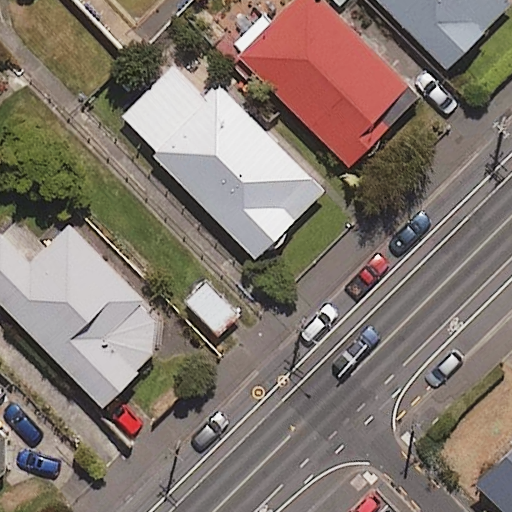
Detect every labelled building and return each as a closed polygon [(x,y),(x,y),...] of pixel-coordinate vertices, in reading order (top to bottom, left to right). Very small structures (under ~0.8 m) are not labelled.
[(242,51),(240,54),(353,164),(423,93),(327,0),(295,0),(273,22),(266,15),(236,45),(242,51)] [(511,0),(381,0),(449,68),(511,4),(511,0)] [(157,145),(152,150),(257,259),(329,189),(222,79),(189,111),(183,105),(149,137),(157,145)] [(5,237),(0,242),(0,294),(108,404),(158,355),(158,319),(144,304),(148,300),(74,226),(33,266),(5,237)] [(242,313),(208,277),(185,299),(219,335),(242,313)] [(151,423),(124,397),(104,418),(131,444),(151,423)] [(0,480),(10,471),(8,436),(0,427),(0,480)] [(511,431),(476,465),(511,502),(511,431)]
